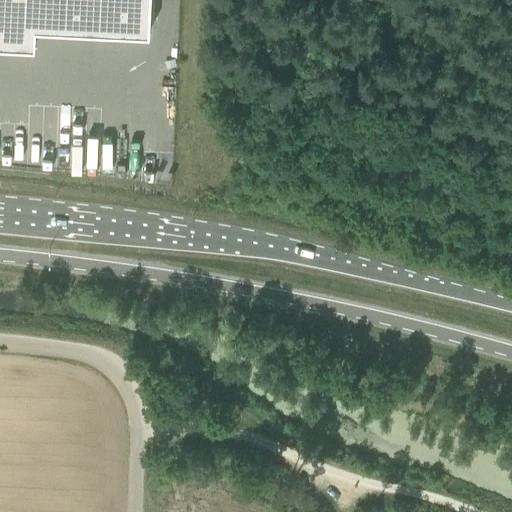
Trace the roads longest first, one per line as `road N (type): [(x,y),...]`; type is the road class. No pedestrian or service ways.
road 1 (secondary): [(0,256),(290,298),(511,351)]
road 2 (secondary): [(511,309),(251,249),(0,217)]
road 3 (track): [(460,511),(353,484),(262,445),(138,424)]
road 4 (unclassified): [(135,511),(138,424),(133,391),(114,367),(75,352),(0,345)]
